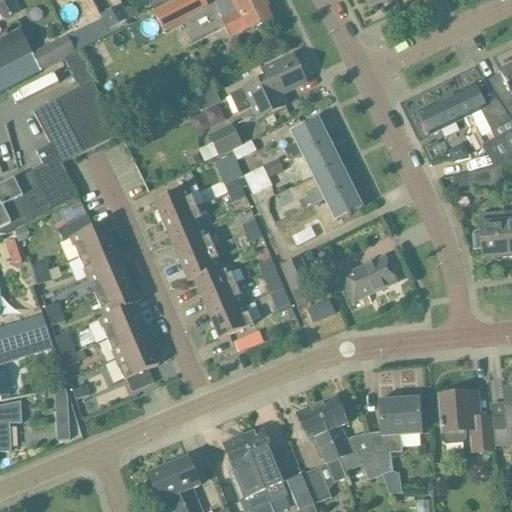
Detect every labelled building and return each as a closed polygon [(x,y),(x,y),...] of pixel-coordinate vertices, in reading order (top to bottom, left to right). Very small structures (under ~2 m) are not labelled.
[(0,0),(0,7),(6,20),(17,14),(10,0),(0,0)] [(181,0),(162,10),(170,26),(206,7),(202,0),(181,0)] [(228,0),(217,5),(224,19),(223,20),(232,40),(246,33),(275,20),(265,0),(228,0)] [(365,0),(370,10),(392,0),(365,0)] [(0,73),(19,63),(32,55),(19,30),(0,40),(0,73)] [(65,60),(66,61),(76,55),(66,37),(32,55),(42,73),(65,60)] [(76,55),(66,61),(80,88),(33,115),(51,146),(37,154),(44,167),(0,189),(0,235),(7,236),(78,202),(61,164),(120,137),(91,82),(76,55)] [(303,82),(292,58),(262,72),(265,80),(229,97),(237,116),(252,110),(257,121),(285,108),(278,94),(303,82)] [(511,67),(500,73),(501,75),(481,84),(508,119),(511,116),(511,97),(511,96),(511,67)] [(456,95),(419,113),(431,137),(468,119),(472,116),(483,138),(494,132),(497,139),(511,131),(511,123),(508,119),(481,84),(481,83),(472,87),(456,95)] [(213,90),(196,97),(205,117),(222,110),(213,90)] [(290,162),(303,156),(328,143),(317,121),(292,133),(297,144),(284,151),(290,162)] [(243,147),(232,125),(208,137),(220,159),(233,152),(233,153),(243,147)] [(511,165),(511,131),(497,139),(489,143),(501,168),(511,165)] [(252,143),(243,147),(233,153),(238,162),(256,152),(252,143)] [(328,143),(303,156),(314,178),(339,165),(328,143)] [(284,173),(281,166),(278,160),(261,168),(268,180),(284,173)] [(350,187),(339,165),(314,178),(319,189),(306,196),(312,207),(325,200),(350,187)] [(500,169),(494,170),(470,175),(471,188),(501,185),(500,169)] [(262,170),(243,179),(247,187),(248,188),(252,198),(272,188),(262,170)] [(243,179),(224,186),(228,196),(242,191),(248,188),(247,187),(243,179)] [(325,200),(336,222),(361,210),(350,187),(325,200)] [(160,223),(195,209),(186,189),(152,204),(160,223)] [(242,191),(228,196),(232,205),(245,199),(242,191)] [(299,204),(271,216),(276,231),(305,219),(299,204)] [(203,229),(195,209),(160,223),(161,225),(170,244),(203,229)] [(479,218),(479,227),(480,235),(475,235),(472,238),(473,252),(472,252),(473,254),(481,253),(482,262),(508,260),(504,216),(479,218)] [(79,258),(113,244),(105,224),(91,230),(86,218),(56,231),(62,246),(72,242),(79,258)] [(241,226),(245,236),(258,230),(256,225),(254,220),(241,226)] [(212,249),(203,229),(170,244),(178,264),(212,249)] [(316,238),(311,229),(292,239),(297,248),(316,238)] [(258,230),(245,236),(248,244),(262,239),(258,230)] [(122,264),(113,244),(79,258),(88,278),(122,264)] [(220,268),(213,249),(178,264),(187,284),(193,282),(192,281),(221,269),(220,268)] [(313,283),(301,257),(280,266),(298,308),(312,302),(305,287),(313,283)] [(261,274),(274,269),(271,260),(258,266),(261,274)] [(396,285),(385,260),(340,280),(351,305),(396,285)] [(32,267),(35,277),(49,272),(46,263),(32,267)] [(130,284),(122,264),(88,278),(96,298),(130,284)] [(226,266),(220,268),(221,269),(192,281),(193,282),(201,300),(235,286),(226,266)] [(283,288),(274,269),(261,274),(270,294),(283,288)] [(52,281),(49,272),(35,277),(38,286),(52,281)] [(139,305),(130,284),(96,298),(104,317),(105,318),(133,306),(133,307),(139,305)] [(243,305),(235,286),(201,300),(209,320),(243,305)] [(283,288),(270,294),(277,311),(279,316),(286,313),(290,322),(296,320),(292,310),(283,288)] [(49,318),(62,313),(59,304),(45,308),(49,318)] [(334,316),(328,304),(308,313),(313,325),(334,316)] [(252,326),(243,305),(209,320),(218,340),(252,326)] [(141,326),(133,307),(133,306),(105,318),(104,317),(98,320),(107,340),(141,326)] [(66,323),(62,313),(49,318),(52,328),(66,323)] [(0,355),(50,340),(43,316),(0,329),(0,355)] [(141,326),(107,340),(116,360),(150,346),(141,326)] [(56,339),(61,354),(75,349),(70,335),(56,339)] [(50,340),(0,355),(0,366),(53,349),(50,340)] [(159,366),(150,346),(116,360),(124,380),(126,380),(132,393),(154,383),(149,370),(159,366)] [(75,349),(61,354),(66,368),(80,364),(75,349)] [(0,398),(10,396),(6,371),(0,371),(0,398)] [(511,447),(511,391),(504,392),(507,419),(494,421),(497,449),(511,447)] [(479,420),(477,395),(439,399),(443,435),(443,444),(446,446),(463,445),(466,440),(466,433),(471,433),(473,455),(494,453),(491,419),(479,420)] [(316,407),(345,474),(363,466),(370,482),(381,477),(368,437),(367,435),(352,439),(345,442),(340,430),(348,426),(336,398),(316,407)] [(368,437),(381,477),(393,472),(390,456),(402,455),(401,439),(421,437),(419,401),(379,403),(381,436),(368,437)] [(10,426),(22,425),(21,404),(0,408),(0,454),(11,454),(10,426)] [(345,474),(316,407),(296,415),(308,443),(315,440),(326,467),(334,484),(347,480),(345,474)] [(262,430),(242,438),(265,493),(264,493),(269,504),(287,497),(281,482),(283,481),(273,458),(262,430)] [(242,438),(222,447),(233,473),(229,475),(241,503),(245,501),(249,511),(272,511),(269,504),(264,493),(265,493),(242,438)] [(168,469),(185,511),(200,511),(192,492),(200,489),(188,461),(168,469)] [(170,511),(185,511),(168,469),(148,477),(160,506),(167,503),(170,511)] [(331,499),(319,469),(304,476),(317,505),(331,499)] [(314,506),(302,477),(287,482),(299,511),(314,506)]
